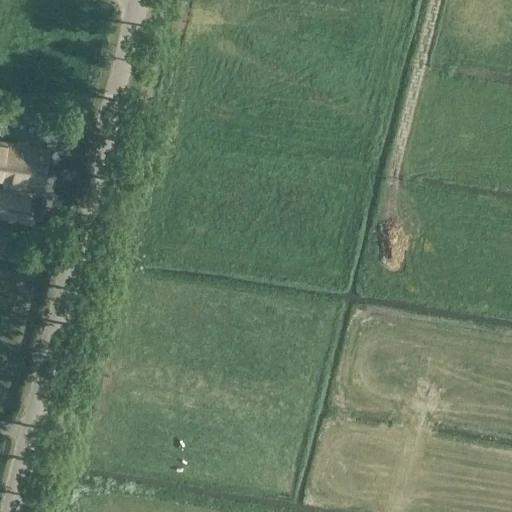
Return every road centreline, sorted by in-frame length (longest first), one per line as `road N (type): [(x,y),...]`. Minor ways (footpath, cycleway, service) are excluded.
road 1 (tertiary): [(12,511),(140,0)]
road 2 (track): [(391,183),(435,0)]
